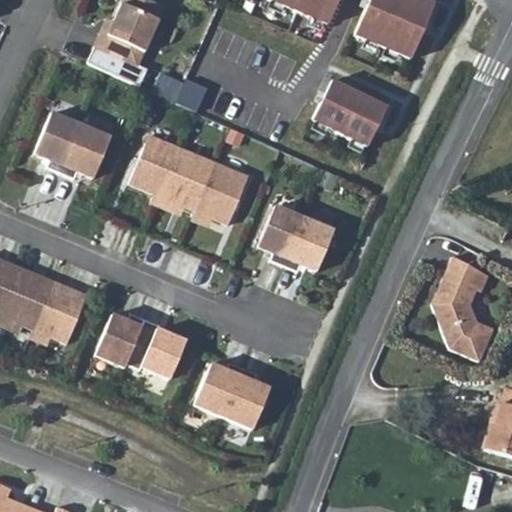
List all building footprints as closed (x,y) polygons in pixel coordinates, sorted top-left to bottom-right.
[(162,9),(140,0),(122,0),(106,37),(98,34),(83,66),(137,90),(144,72),(135,68),(162,9)] [(258,0),(324,29),(336,0),(258,0)] [(431,7),(414,0),(367,0),(351,38),(407,62),(431,7)] [(183,84),(160,74),(151,93),(193,112),(203,89),(185,81),(183,84)] [(330,84),(310,123),(363,151),(383,111),(330,84)] [(58,176),(78,127),(48,115),(32,156),(47,163),(44,170),(58,176)] [(108,140),(78,127),(58,176),(71,181),(74,174),(91,181),(108,140)] [(179,152),(146,138),(127,185),(151,196),(148,204),(156,207),(179,152)] [(212,165),(179,152),(156,207),(164,210),(167,203),(193,213),(212,165)] [(246,179),(212,165),(193,213),(189,221),(197,224),(200,216),(226,227),(246,179)] [(300,220),(272,209),(255,249),(270,255),(267,262),(280,268),(300,220)] [(331,233),(300,220),(280,268),(295,274),(298,267),(314,273),(331,233)] [(436,300),(428,307),(446,351),(476,363),(489,331),(473,324),(465,307),(471,291),(475,293),(481,276),(446,256),(433,293),(438,295),(436,300)] [(81,297),(0,261),(0,323),(60,348),(81,297)] [(438,295),(433,293),(428,307),(436,300),(438,295)] [(137,331),(103,317),(87,363),(120,379),(137,331)] [(179,346),(148,332),(132,372),(162,386),(179,346)] [(263,392),(201,366),(183,414),(246,438),(263,392)] [(511,461),(511,392),(503,390),(498,406),(493,405),(479,451),(511,461)] [(8,491),(0,487),(0,511),(59,511),(55,510),(54,511),(33,511),(22,508),(20,511),(19,511),(11,509),(13,504),(5,501),(8,491)]
